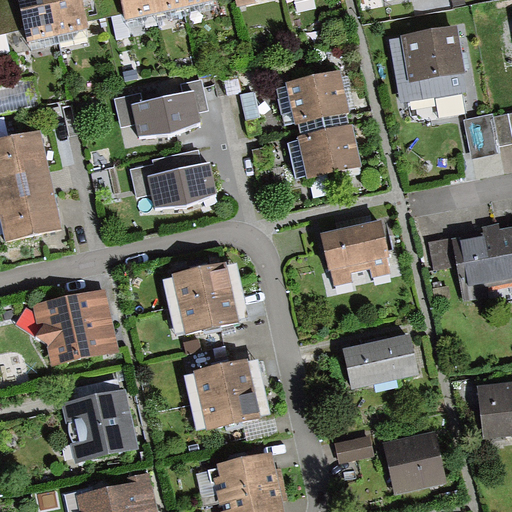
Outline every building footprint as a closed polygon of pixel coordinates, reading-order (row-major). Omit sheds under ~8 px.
[(52,33),(44,0),(11,0),(21,40),(52,33)] [(44,0),(52,33),(83,26),(76,0),(44,0)] [(147,14),(144,0),(116,0),(120,19),(147,14)] [(144,0),(147,14),(178,9),(176,0),(144,0)] [(176,0),(178,9),(211,3),(210,0),(176,0)] [(466,67),(456,26),(385,42),(399,103),(442,93),(438,74),(466,67)] [(297,131),(350,123),(341,74),(288,84),(293,112),(297,131)] [(41,83),(0,89),(0,116),(45,110),(41,83)] [(183,88),(185,96),(142,105),(140,98),(115,103),(121,130),(136,127),(140,140),(172,138),(200,125),(198,116),(209,113),(202,83),(183,88)] [(511,148),(506,109),(458,116),(464,155),(511,148)] [(350,123),(297,131),(300,148),(305,176),(358,166),(350,123)] [(0,191),(46,183),(34,134),(0,142),(0,191)] [(154,168),(131,172),(137,200),(153,196),(156,211),(188,208),(218,195),(211,164),(201,166),(199,154),(153,161),(154,168)] [(46,183),(0,191),(0,240),(1,244),(57,230),(46,183)] [(383,220),(321,233),(330,272),(332,271),(335,286),(354,282),(352,272),(370,269),(372,277),(391,273),(388,259),(391,258),(383,220)] [(511,281),(511,227),(499,229),(499,225),(483,227),(484,233),(429,242),(434,271),(457,267),(463,300),(491,295),(489,286),(511,281)] [(179,305),(233,293),(227,262),(172,275),(179,305)] [(233,293),(179,305),(185,333),(240,322),(233,293)] [(114,357),(101,299),(31,313),(44,372),(114,357)] [(410,334),(344,349),(353,389),(419,375),(410,334)] [(200,339),(184,343),(186,355),(202,351),(200,339)] [(200,398),(255,387),(248,360),(194,370),(200,398)] [(137,450),(121,387),(57,402),(72,466),(137,450)] [(255,387),(200,398),(206,429),(261,418),(255,387)] [(511,388),(475,391),(479,436),(511,433),(511,388)] [(437,430),(382,443),(395,495),(449,483),(437,430)] [(371,436),(337,443),(340,462),(374,455),(371,436)] [(216,497),(277,485),(274,469),(271,454),(210,464),(216,497)] [(277,485),(216,497),(218,511),(281,511),(278,493),(277,485)] [(142,511),(137,486),(77,499),(80,511),(142,511)]
